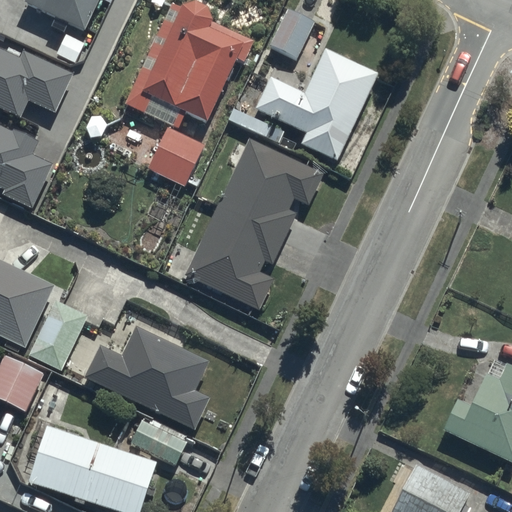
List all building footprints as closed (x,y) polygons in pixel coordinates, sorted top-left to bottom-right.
[(101,0),(26,0),(23,6),(27,8),(26,10),(57,24),(52,34),(66,40),(58,58),(76,66),(85,47),(64,37),(67,29),(85,37),(101,0)] [(180,14),(169,10),(124,109),(182,135),(188,124),(184,122),(185,119),(208,127),(237,63),(244,66),(252,46),(214,28),(212,34),(209,33),(211,26),(207,12),(193,8),(180,14)] [(284,13),(268,48),(297,62),(313,27),(284,13)] [(303,96),(268,80),(253,115),(307,139),(302,152),(338,168),(378,77),(322,52),(303,96)] [(38,121),(42,112),(54,117),(72,79),(21,55),(18,62),(0,53),(0,112),(20,122),(24,114),(38,121)] [(12,136),(0,130),(0,191),(4,194),(1,200),(33,213),(53,168),(32,159),(38,145),(13,134),(12,136)] [(200,175),(193,171),(203,150),(166,133),(146,175),(184,192),(187,184),(193,187),(200,175)] [(250,144),(183,277),(258,316),(273,285),(257,277),(263,266),(272,270),(298,218),(289,213),(294,203),(307,210),(324,176),(250,144)] [(86,320),(48,301),(53,291),(0,265),(0,340),(23,351),(21,355),(60,374),(86,320)] [(94,353),(77,389),(108,403),(111,395),(174,423),(200,368),(135,338),(127,355),(110,347),(105,358),(94,353)] [(3,358),(0,364),(0,403),(24,415),(43,376),(3,358)] [(454,403),(440,433),(511,466),(511,373),(503,369),(497,384),(486,379),(471,411),(454,403)] [(140,423),(128,447),(174,470),(186,446),(140,423)] [(45,432),(27,489),(100,511),(140,511),(155,468),(45,432)] [(416,471),(394,511),(467,511),(464,510),(470,499),(416,471)]
